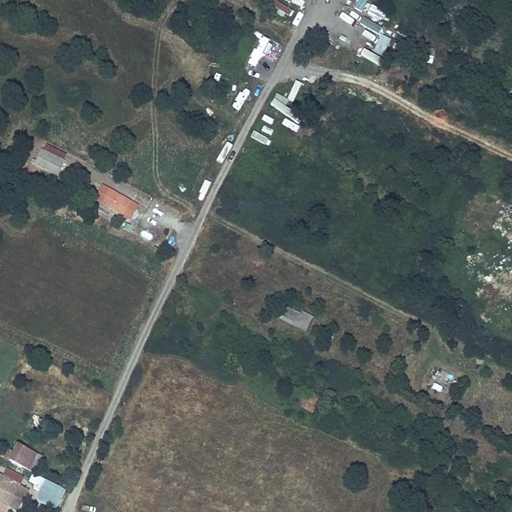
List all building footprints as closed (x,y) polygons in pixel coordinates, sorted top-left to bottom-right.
[(271,0),(269,0),(265,7),(288,21),(293,13),(271,0)] [(358,0),(353,9),(360,13),(367,0),(358,0)] [(358,41),(364,35),(343,16),(338,22),(358,41)] [(363,17),(358,24),(378,36),(382,28),(363,17)] [(371,53),(382,58),(391,40),(380,35),(371,53)] [(334,51),(331,57),(354,67),(357,61),(334,51)] [(286,99),(296,101),(298,93),(288,90),(286,99)] [(278,127),(285,124),(277,106),(271,109),(278,127)] [(47,147),(44,152),(63,161),(66,156),(47,147)] [(44,152),(41,151),(33,166),(57,178),(65,162),(63,161),(44,152)] [(95,200),(131,220),(139,206),(103,186),(95,200)] [(314,318),(281,304),(274,320),(307,334),(314,318)] [(274,378),(269,389),(274,391),(279,380),(274,378)] [(304,391),(297,405),(311,413),(318,399),(304,391)] [(17,444),(9,461),(35,474),(43,458),(17,444)] [(7,470),(3,477),(19,486),(23,478),(7,470)] [(3,477),(0,474),(0,500),(9,506),(19,511),(23,504),(21,504),(28,491),(19,486),(3,477)] [(65,492),(45,483),(36,502),(56,511),(65,492)]
